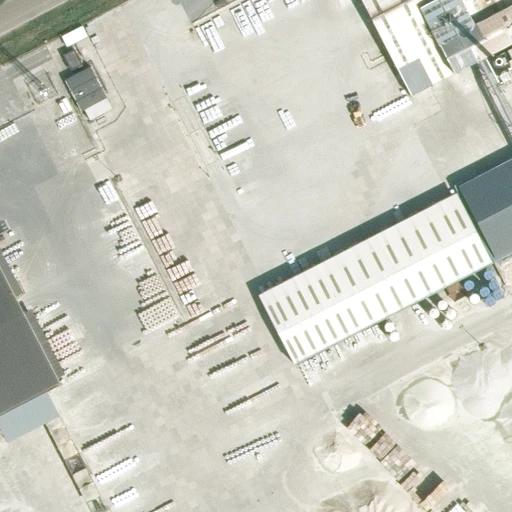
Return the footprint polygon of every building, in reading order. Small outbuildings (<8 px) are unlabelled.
[(511,0),(361,0),(398,69),(419,58),(433,85),(511,44),(511,0)] [(76,52),(63,58),(71,74),(83,68),(76,52)] [(90,69),(64,82),(80,113),(106,99),(90,69)] [(511,158),(456,188),(495,261),(511,252),(511,158)] [(295,366),(492,265),(460,202),(263,303),(295,366)] [(0,268),(0,418),(61,387),(60,386),(42,350),(0,268)] [(93,382),(50,398),(58,419),(101,403),(93,382)]
